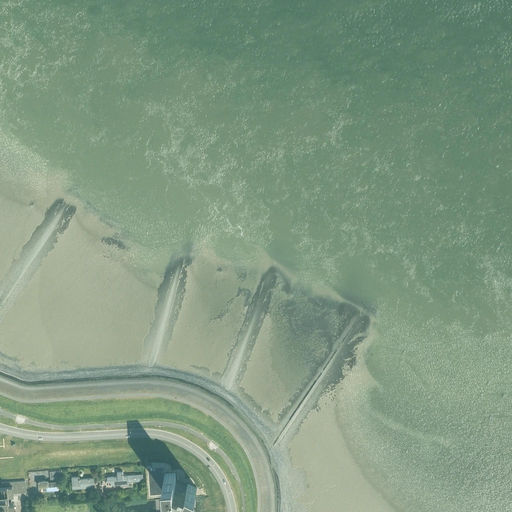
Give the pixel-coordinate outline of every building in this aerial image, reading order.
[(145,460),(148,499),(157,499),(177,497),(193,496),(205,496),(205,495),(204,491),(202,486),(199,482),(197,478),(196,478),(193,474),(189,471),(185,468),(181,466),(176,463),(171,462),(167,460),(162,459),(158,459),(154,459),(150,459),(145,459),(145,460)] [(61,488),(59,471),(49,471),(50,482),(47,482),(47,480),(39,481),(38,481),(38,486),(38,490),(47,490),(47,492),(52,492),(51,489),(61,488)] [(143,480),(143,478),(143,475),(123,476),(123,472),(117,472),(118,476),(108,477),(108,479),(106,479),(107,485),(108,485),(108,484),(121,483),(123,488),(127,487),(129,486),(129,481),(143,480)] [(72,477),(72,478),(72,488),(86,487),(86,484),(88,484),(88,485),(94,485),(94,478),(80,479),(79,479),(79,476),(72,477)] [(0,511),(7,511),(7,509),(8,509),(7,493),(10,493),(10,494),(26,492),(25,481),(1,482),(1,487),(2,487),(0,487),(0,511)]
